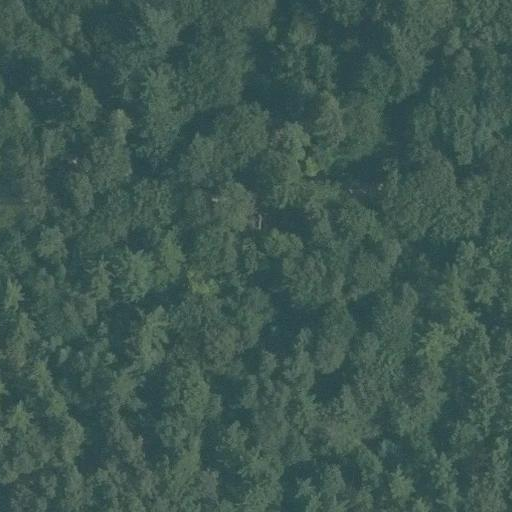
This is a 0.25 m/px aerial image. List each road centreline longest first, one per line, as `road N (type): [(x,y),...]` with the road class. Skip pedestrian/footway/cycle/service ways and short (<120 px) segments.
road 1 (track): [(265,207),(128,200),(0,106)]
road 2 (track): [(511,199),(265,207)]
road 3 (track): [(265,207),(340,0)]
